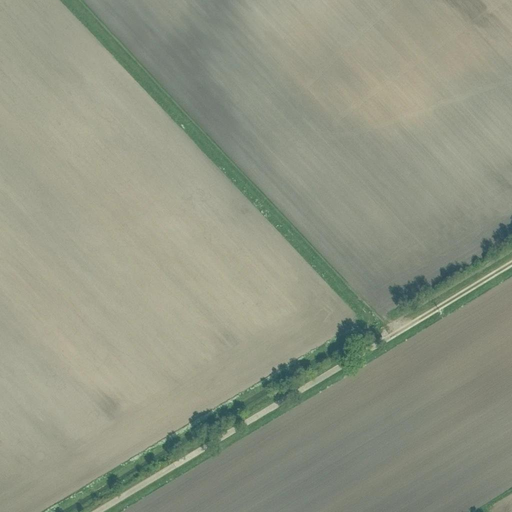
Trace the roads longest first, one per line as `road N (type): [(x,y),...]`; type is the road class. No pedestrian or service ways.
road 1 (track): [(392,336),(78,0)]
road 2 (track): [(99,511),(379,343)]
road 3 (track): [(379,343),(511,263)]
